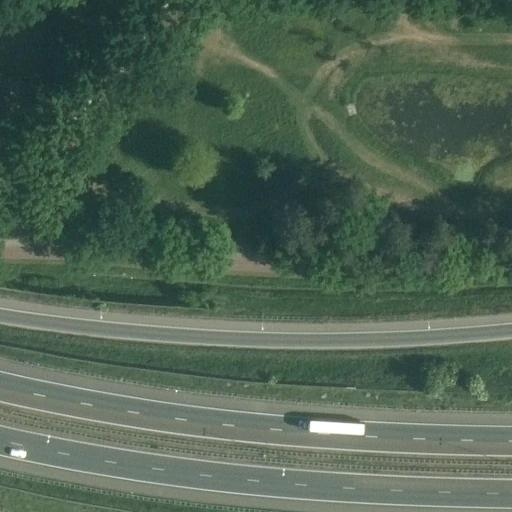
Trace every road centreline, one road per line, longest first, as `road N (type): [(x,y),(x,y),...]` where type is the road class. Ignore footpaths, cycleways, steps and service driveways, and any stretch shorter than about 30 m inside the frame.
road 1 (motorway): [(511,442),(171,420),(0,389)]
road 2 (motorway): [(0,444),(305,488),(511,495)]
road 3 (motorway): [(511,330),(385,343),(159,338),(0,318)]
